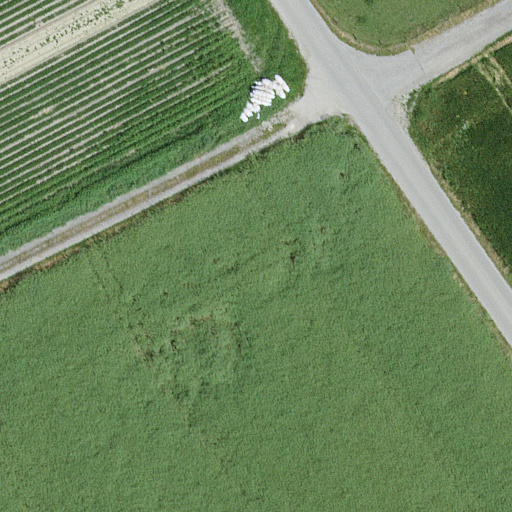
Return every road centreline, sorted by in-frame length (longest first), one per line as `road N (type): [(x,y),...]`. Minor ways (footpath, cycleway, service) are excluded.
road 1 (track): [(0,270),(350,89)]
road 2 (track): [(511,321),(350,89)]
road 3 (track): [(511,1),(350,89)]
